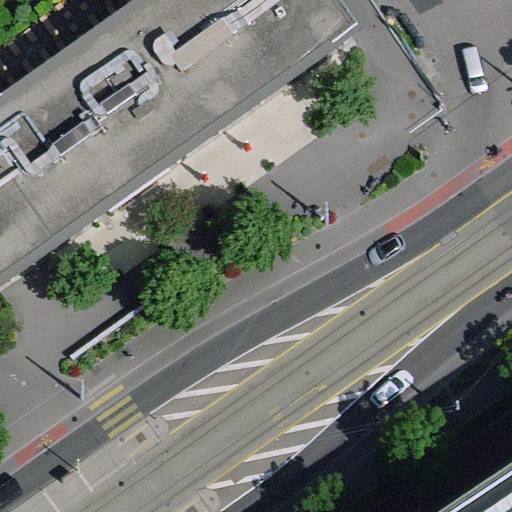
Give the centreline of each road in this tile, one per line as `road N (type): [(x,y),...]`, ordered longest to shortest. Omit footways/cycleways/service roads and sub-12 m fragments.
road 1 (secondary): [(511,176),(401,251),(226,349),(0,502)]
road 2 (secondary): [(253,511),(511,292)]
